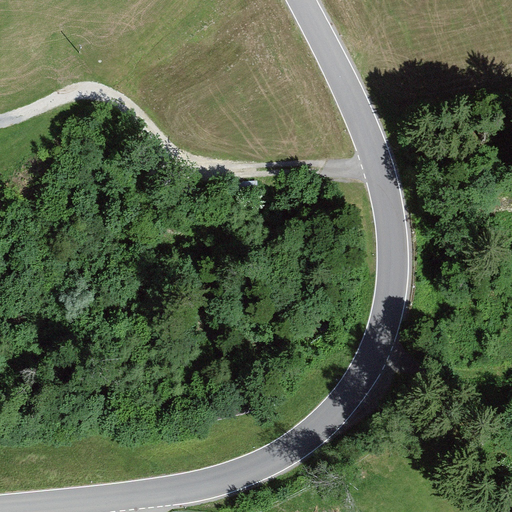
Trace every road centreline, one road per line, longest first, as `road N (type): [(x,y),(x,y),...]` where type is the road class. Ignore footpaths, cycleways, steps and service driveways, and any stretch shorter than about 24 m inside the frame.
road 1 (tertiary): [(300,0),(354,100),(392,210),(395,272),(382,339),(361,383),(319,429),(249,473),(0,508)]
road 2 (track): [(380,163),(185,166),(132,106),(88,88),(0,117)]
